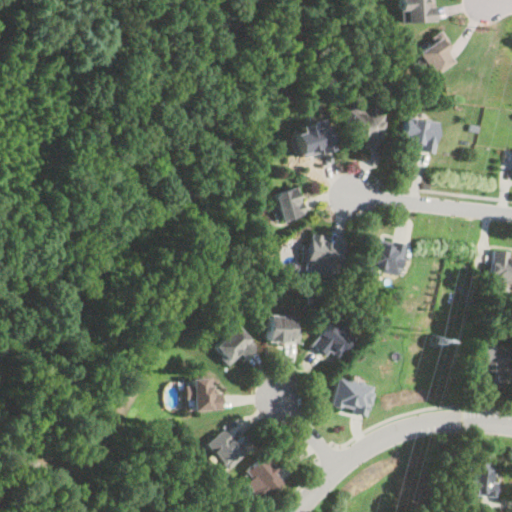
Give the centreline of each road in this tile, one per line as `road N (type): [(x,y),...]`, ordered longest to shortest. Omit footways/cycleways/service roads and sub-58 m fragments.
road 1 (residential): [(511,422),(463,418),(403,427),(361,449),(290,511)]
road 2 (residential): [(511,215),(351,196)]
